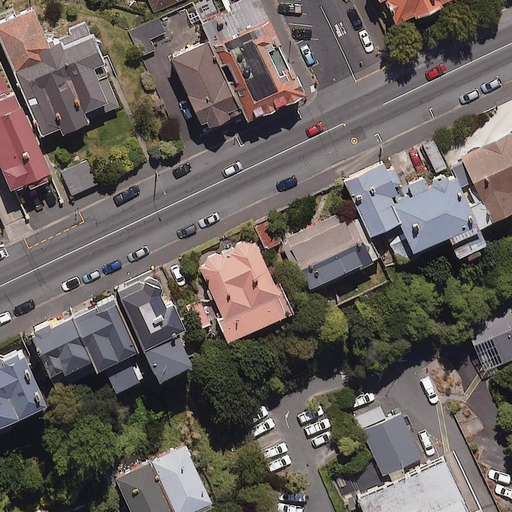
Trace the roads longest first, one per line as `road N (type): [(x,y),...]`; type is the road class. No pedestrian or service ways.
road 1 (tertiary): [(372,119),(37,269)]
road 2 (tertiary): [(511,50),(372,119)]
road 3 (residential): [(318,0),(372,119)]
